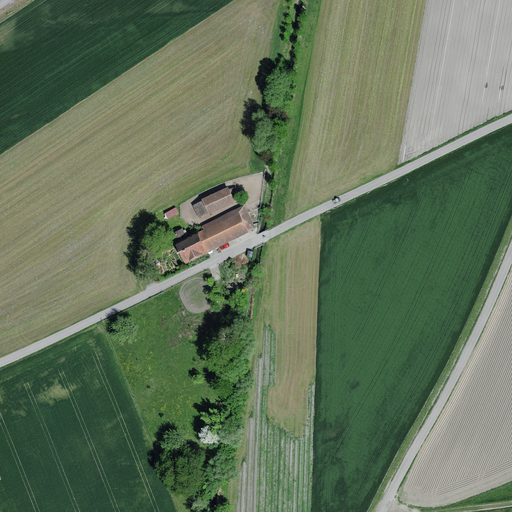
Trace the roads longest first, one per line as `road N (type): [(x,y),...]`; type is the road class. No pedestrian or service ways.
road 1 (track): [(166,284),(511,119)]
road 2 (track): [(381,511),(511,250)]
road 3 (track): [(166,284),(0,362)]
